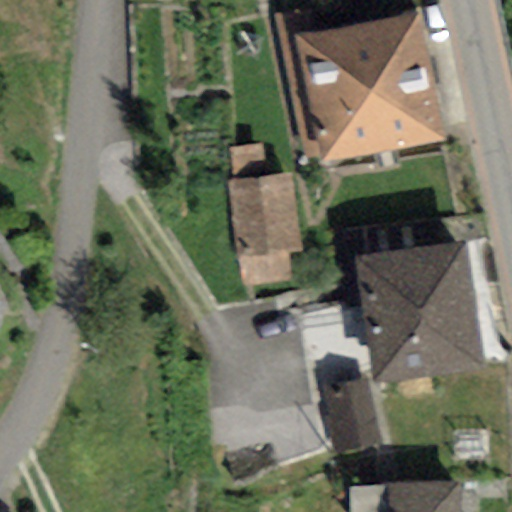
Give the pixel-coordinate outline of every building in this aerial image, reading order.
[(416,7),(294,34),(320,152),(442,125),(416,7)] [(290,172),(225,181),(235,255),(301,245),(290,172)] [(460,236),(353,255),(374,378),(482,359),(460,236)] [(369,376),(323,386),(336,447),(382,437),(369,376)] [(461,511),(459,477),(383,482),(384,511),(461,511)]
